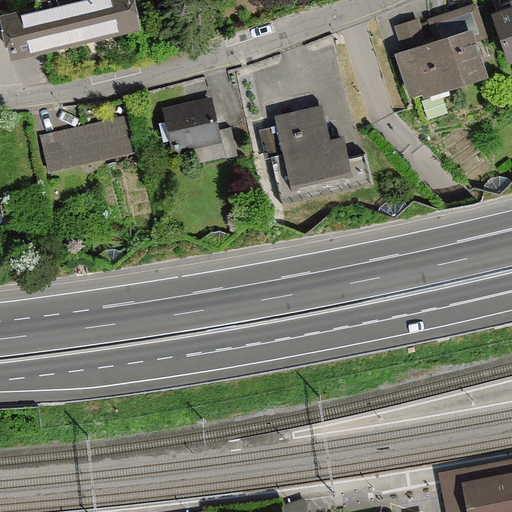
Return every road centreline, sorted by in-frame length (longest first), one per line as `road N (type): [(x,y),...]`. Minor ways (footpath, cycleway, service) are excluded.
road 1 (motorway): [(0,371),(427,301)]
road 2 (motorway): [(424,267),(240,304),(0,338)]
road 3 (residential): [(0,99),(132,79),(374,0)]
